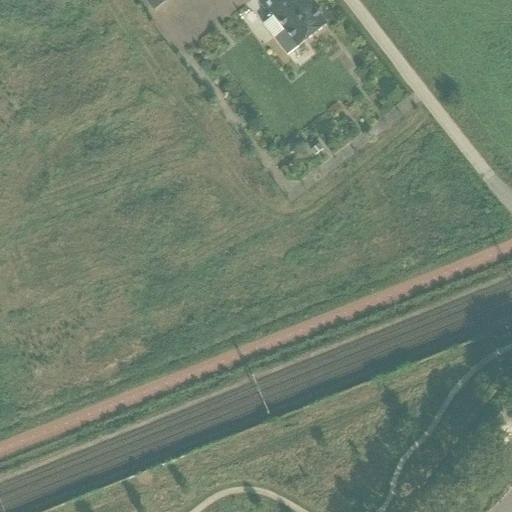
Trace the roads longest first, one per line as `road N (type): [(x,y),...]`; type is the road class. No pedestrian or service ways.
road 1 (unclassified): [(511,206),(346,0)]
road 2 (residential): [(430,511),(511,411)]
